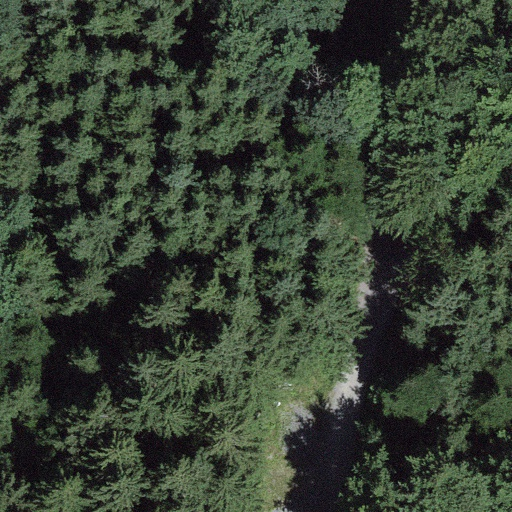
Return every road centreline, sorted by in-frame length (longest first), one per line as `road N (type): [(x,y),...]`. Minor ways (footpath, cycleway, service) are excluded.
road 1 (track): [(415,0),(370,293)]
road 2 (track): [(370,293),(337,511)]
road 3 (track): [(370,293),(438,218),(511,166)]
